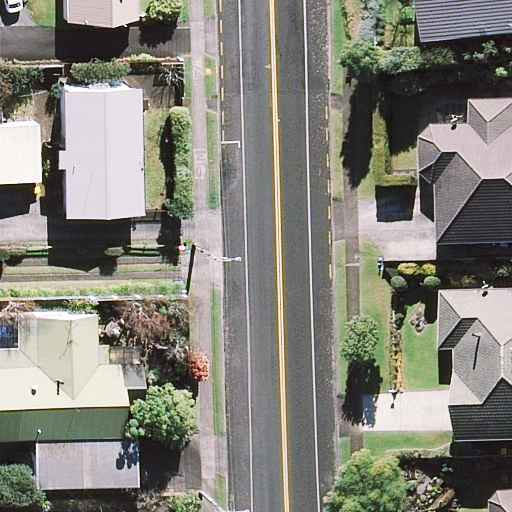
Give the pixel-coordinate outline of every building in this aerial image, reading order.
[(64,0),(65,16),(137,14),(136,0),(64,0)] [(511,38),(511,0),(438,0),(442,44),(511,38)] [(59,142),(50,142),(50,161),(60,161),(61,211),(138,209),(135,81),(57,83),(59,142)] [(511,98),(476,99),(476,129),(428,129),(429,182),(447,182),(448,243),(511,242),(511,98)] [(0,177),(36,177),(36,121),(0,121),(0,177)] [(511,439),(511,285),(448,286),(448,349),(466,349),(466,440),(511,439)] [(0,431),(31,431),(118,428),(117,311),(19,312),(19,343),(0,343),(0,431)] [(118,428),(31,431),(32,481),(134,480),(133,428),(118,428)] [(511,511),(511,489),(496,491),(497,511),(511,511)]
